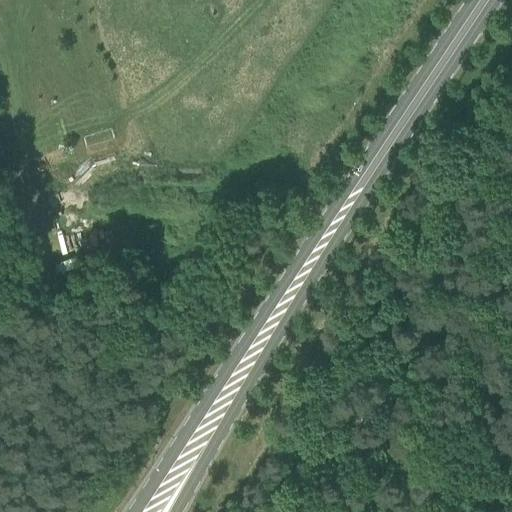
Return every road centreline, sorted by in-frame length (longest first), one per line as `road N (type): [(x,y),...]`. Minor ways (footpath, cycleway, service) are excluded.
road 1 (track): [(402,0),(294,165),(0,288)]
road 2 (primary): [(259,337),(484,0)]
road 3 (primary): [(259,337),(143,511)]
road 4 (primary): [(170,511),(259,337)]
